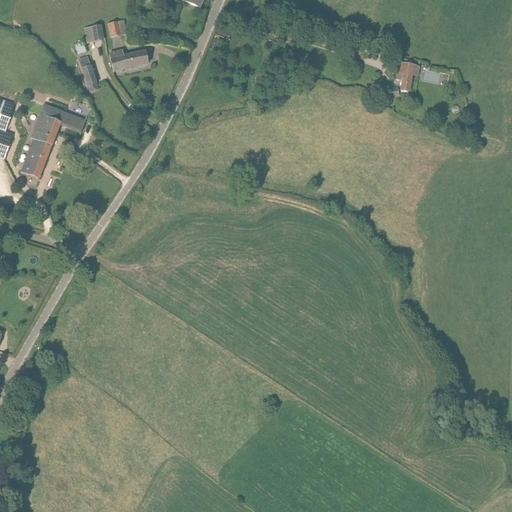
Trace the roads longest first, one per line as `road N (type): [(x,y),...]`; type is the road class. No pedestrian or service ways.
road 1 (unclassified): [(80,254),(164,123),(218,0)]
road 2 (unclassified): [(0,392),(80,254)]
